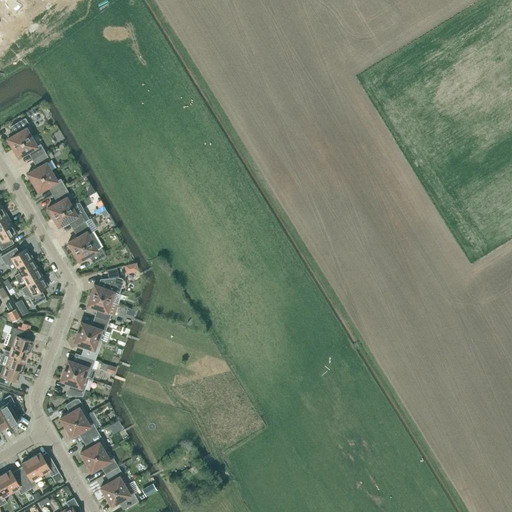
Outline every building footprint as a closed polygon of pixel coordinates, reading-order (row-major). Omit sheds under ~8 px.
[(7,139),(13,148),(31,137),(26,128),(30,126),(25,118),(11,126),(16,134),(7,139)] [(36,146),(31,137),(13,148),(18,157),(28,151),(33,159),(45,152),(40,144),(36,146)] [(38,167),(27,173),(33,183),(51,172),(51,170),(56,167),(51,159),(50,160),(45,152),(33,159),(38,167)] [(53,194),(65,187),(60,178),(57,180),(51,172),(33,183),(38,192),(49,186),(53,194)] [(53,217),(72,206),(66,197),(70,195),(65,187),(53,194),(58,202),(47,208),(48,209),(46,210),(50,217),(52,216),(53,217)] [(73,228),(85,221),(80,213),(77,215),(72,206),(53,217),(58,226),(69,220),(73,228)] [(0,229),(11,223),(6,215),(0,218),(0,229)] [(68,242),(73,252),(98,237),(94,231),(92,232),(85,221),(73,228),(78,236),(68,242)] [(11,223),(0,229),(0,239),(0,240),(0,239),(0,247),(1,250),(13,243),(10,237),(17,233),(11,223)] [(98,237),(73,252),(78,261),(89,255),(94,263),(106,256),(101,247),(103,246),(98,237)] [(16,268),(32,259),(26,249),(19,253),(16,247),(1,256),(6,265),(7,264),(11,271),(16,268)] [(17,279),(37,267),(32,259),(16,268),(19,273),(15,275),(17,279)] [(42,276),(37,267),(17,279),(19,282),(23,280),(26,285),(42,276)] [(108,278),(119,277),(117,267),(107,270),(108,278)] [(48,286),(42,276),(26,285),(27,286),(22,289),(25,294),(26,295),(28,295),(33,305),(45,298),(40,291),(48,286)] [(90,294),(111,302),(118,304),(121,294),(118,293),(122,282),(122,281),(121,280),(121,279),(120,279),(119,279),(102,281),(100,286),(94,284),(90,294)] [(9,283),(5,286),(11,295),(15,292),(9,283)] [(107,311),(111,302),(90,294),(87,305),(98,309),(95,317),(108,322),(111,313),(107,311)] [(27,311),(21,300),(15,303),(22,315),(27,311)] [(14,320),(19,317),(15,309),(10,312),(14,320)] [(102,341),(108,322),(95,317),(92,326),(81,322),(77,332),(102,341)] [(12,346),(29,352),(33,341),(25,338),(27,333),(11,327),(9,333),(7,332),(3,343),(12,346)] [(102,341),(77,332),(73,342),(85,346),(82,355),(95,360),(102,341)] [(25,362),(29,352),(12,346),(10,351),(4,349),(3,354),(25,362)] [(0,363),(22,371),(25,362),(3,354),(0,361),(0,363)] [(64,370),(88,379),(92,380),(96,370),(92,369),(95,360),(82,355),(80,355),(77,363),(67,360),(64,370)] [(22,371),(0,363),(0,382),(9,385),(11,380),(18,382),(22,371)] [(116,367),(108,365),(106,372),(114,374),(116,367)] [(88,379),(64,370),(60,380),(70,384),(66,394),(71,396),(82,396),(88,379)] [(0,411),(8,425),(9,427),(19,421),(10,404),(14,402),(10,395),(3,399),(4,401),(0,404),(0,411)] [(65,427),(88,414),(79,399),(75,398),(66,404),(70,412),(60,418),(65,427)] [(86,439),(98,431),(88,414),(65,427),(71,437),(79,432),(82,433),(86,439)] [(119,420),(108,426),(113,434),(123,428),(119,420)] [(86,462),(108,449),(98,431),(86,439),(89,445),(88,448),(80,453),(86,462)] [(118,466),(108,449),(86,462),(91,471),(101,465),(106,473),(118,466)] [(31,458),(41,475),(48,471),(51,476),(59,472),(50,457),(45,460),(40,452),(31,458)] [(33,480),(41,475),(31,458),(21,464),(25,471),(20,474),(29,489),(36,485),(33,480)] [(106,496),(128,483),(118,466),(106,473),(111,481),(100,487),(106,496)] [(10,470),(1,475),(11,493),(18,489),(20,494),(29,489),(20,474),(15,477),(10,470)] [(55,482),(62,478),(59,473),(52,477),(55,482)] [(4,497),(11,493),(1,475),(0,475),(0,505),(7,502),(4,497)] [(138,501),(128,483),(106,496),(111,506),(117,502),(120,503),(124,509),(138,501)] [(152,483),(142,489),(146,496),(153,492),(156,490),(152,483)] [(38,492),(32,495),(36,501),(41,497),(38,492)] [(61,511),(79,511),(81,511),(74,497),(66,502),(69,507),(61,511)]
